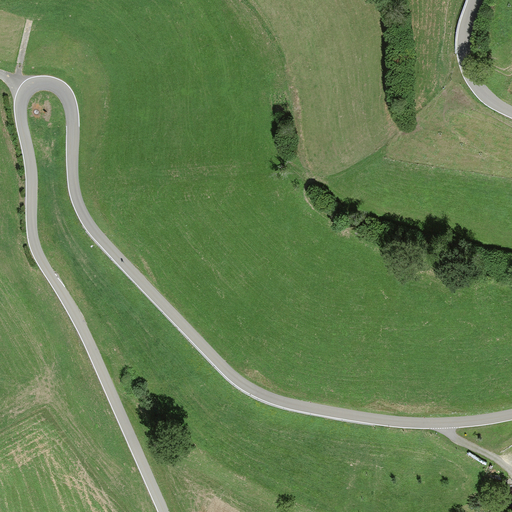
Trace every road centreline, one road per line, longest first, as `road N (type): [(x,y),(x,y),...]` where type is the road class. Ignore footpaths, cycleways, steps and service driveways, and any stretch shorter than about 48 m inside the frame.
road 1 (tertiary): [(511,413),(385,420),(290,403),(245,385),(85,218),(74,190),(68,100),(57,87),(36,84),(20,112),(34,244),(84,332),(164,511)]
road 2 (tertiary): [(475,0),(464,44),(469,73),(511,111)]
